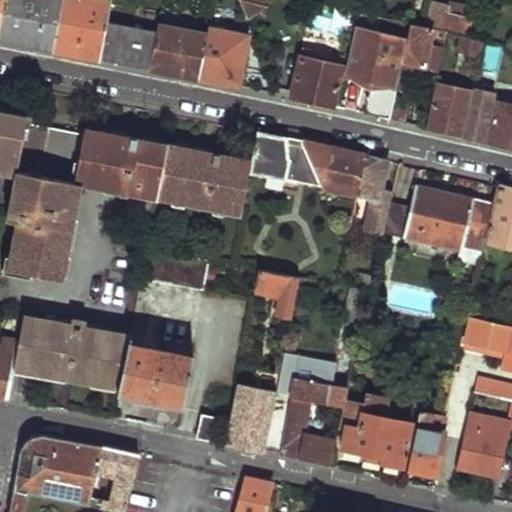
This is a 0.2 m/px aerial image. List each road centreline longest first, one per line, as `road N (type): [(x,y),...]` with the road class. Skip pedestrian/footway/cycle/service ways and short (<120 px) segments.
road 1 (residential): [(0,59),(511,167)]
road 2 (residential): [(0,412),(478,511)]
